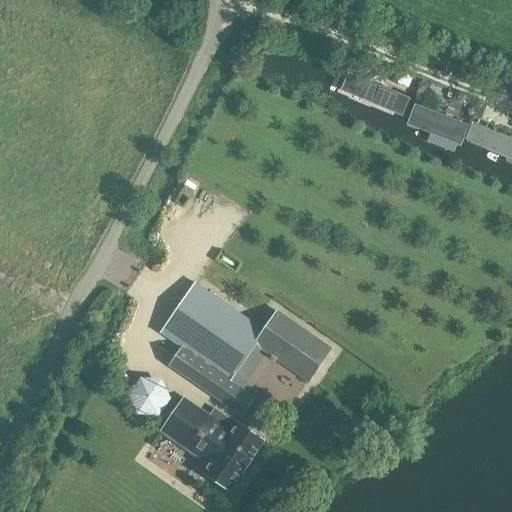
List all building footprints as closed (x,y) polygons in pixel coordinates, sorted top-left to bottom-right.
[(353,53),(349,62),(361,67),(365,57),(353,53)] [(403,125),(414,102),(353,74),(342,97),(403,125)] [(422,81),(418,93),(427,96),(431,84),(422,81)] [(480,104),(476,117),(482,120),(487,106),(480,104)] [(473,127),(422,107),(413,129),(464,149),(473,127)] [(511,137),(479,125),(470,148),(511,163),(511,137)] [(265,330),(196,283),(161,333),(184,349),(172,367),(243,417),(256,399),(243,389),(268,354),(307,382),(330,351),(276,314),(265,330)] [(231,491),(265,442),(219,412),(214,419),(185,399),(162,432),(210,465),(204,473),(231,491)]
